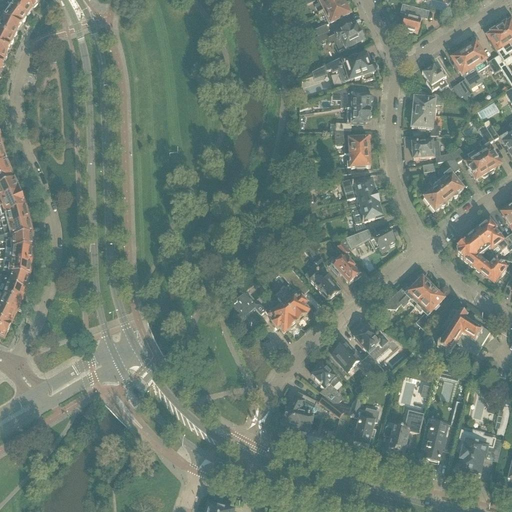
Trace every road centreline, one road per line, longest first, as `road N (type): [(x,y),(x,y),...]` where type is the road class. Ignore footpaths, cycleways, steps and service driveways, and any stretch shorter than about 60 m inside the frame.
road 1 (secondary): [(65,0),(85,66),(92,266),(110,350)]
road 2 (secondary): [(132,347),(109,263),(99,51),(79,0)]
road 3 (residential): [(233,449),(249,443),(286,368),(428,249)]
road 4 (residential): [(15,361),(54,256),(51,221),(15,108)]
road 5 (secondary): [(456,511),(233,449)]
road 6 (residential): [(428,249),(396,178),(392,65)]
road 7 (secondary): [(207,459),(385,511)]
road 8 (secondary): [(233,449),(172,403),(132,347)]
road 9 (secondary): [(117,364),(143,406),(207,459)]
road 10 (residential): [(392,65),(500,0)]
